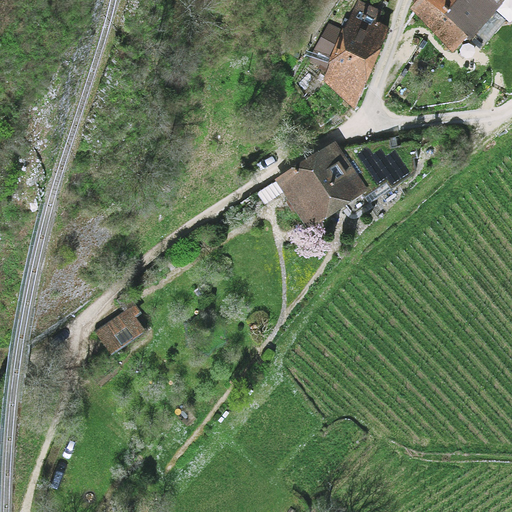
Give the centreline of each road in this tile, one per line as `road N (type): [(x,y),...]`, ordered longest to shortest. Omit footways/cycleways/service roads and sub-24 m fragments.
road 1 (unclassified): [(66,333),(180,232),(271,170),(365,123)]
road 2 (track): [(352,256),(498,116)]
road 3 (unclassified): [(511,105),(498,116),(365,123)]
road 4 (unclassified): [(410,0),(365,123)]
